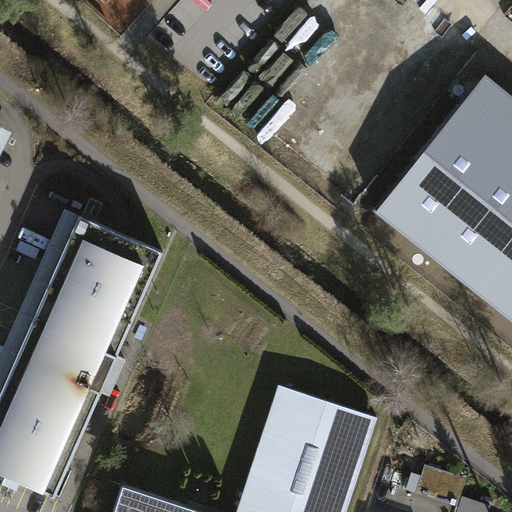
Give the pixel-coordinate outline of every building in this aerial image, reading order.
[(399,41),(363,90),(403,119),(438,70),(399,41)] [(511,99),(486,79),(378,211),(511,319),(511,99)] [(161,250),(81,215),(0,399),(0,479),(51,501),(161,250)] [(347,511),(379,416),(278,384),(236,511),(182,511),(119,492),(112,511),(347,511)] [(465,490),(467,469),(426,465),(424,486),(465,490)] [(463,511),(474,511),(491,511),(493,501),(465,498),(463,511)]
